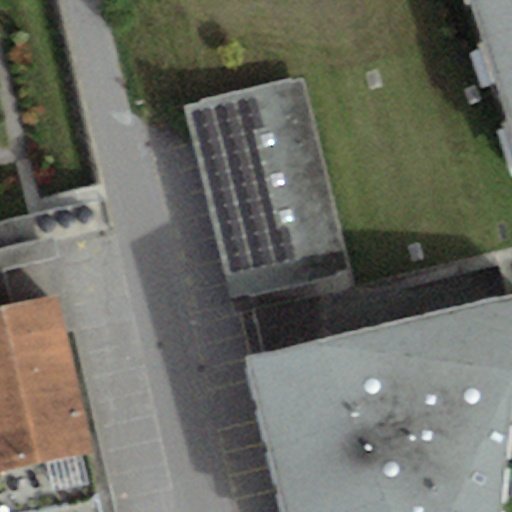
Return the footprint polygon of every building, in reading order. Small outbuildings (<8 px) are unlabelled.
[(511,0),(469,0),(511,133),(511,0)] [(186,103),(207,204),(330,179),(309,77),(186,103)] [(207,204),(228,306),(351,281),(330,179),(207,204)] [(55,229),(0,244),(0,308),(72,287),(55,229)] [(501,511),(511,424),(511,295),(249,356),(283,511),(501,511)] [(0,317),(0,420),(86,401),(64,303),(0,317)] [(0,420),(0,511),(49,511),(109,499),(86,401),(0,420)] [(49,511),(111,511),(109,499),(49,511)]
